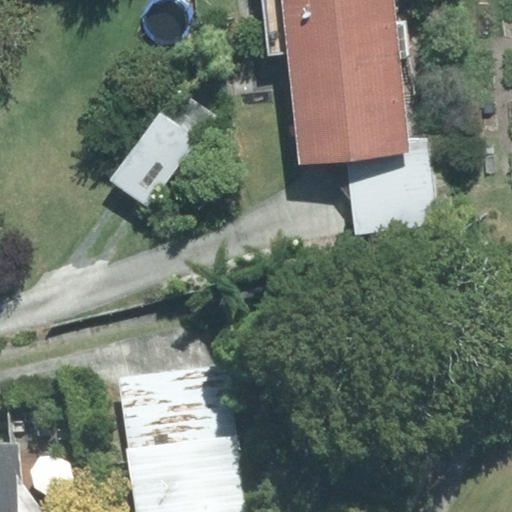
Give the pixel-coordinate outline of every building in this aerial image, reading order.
[(191,0),(139,0),(139,43),(192,43),(191,0)] [(426,134),(413,0),(303,0),(317,151),(356,147),(364,227),(445,220),(437,132),(426,134)] [(227,101),(184,70),(107,175),(150,206),(227,101)] [(252,511),(234,363),(126,377),(142,511),(252,511)] [(30,511),(27,449),(0,451),(0,511),(30,511)]
